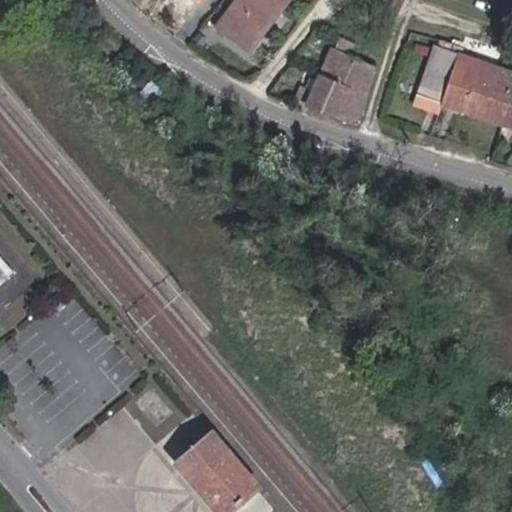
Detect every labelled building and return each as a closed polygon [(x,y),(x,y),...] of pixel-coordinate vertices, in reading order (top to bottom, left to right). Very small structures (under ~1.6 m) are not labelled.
[(221,0),(199,31),(232,56),(243,43),(238,38),(262,6),(266,0),(221,0)] [(363,87),(367,90),(372,79),(347,66),(354,54),(334,44),(329,53),(325,52),(319,61),(363,87)] [(445,116),(501,135),(509,108),(490,101),(496,79),(433,58),(418,106),(445,116)] [(299,91),(289,106),(283,116),(302,124),(307,115),(325,124),(342,126),(363,87),(319,61),(316,60),(299,91)] [(509,108),(501,135),(511,139),(511,84),(496,79),(490,101),(509,108)] [(279,99),(289,106),(299,91),(289,84),(279,99)] [(440,128),(445,116),(418,106),(413,118),(440,128)] [(0,255),(0,283),(14,272),(0,255)] [(226,511),(251,490),(207,438),(175,465),(214,511),(226,511)]
